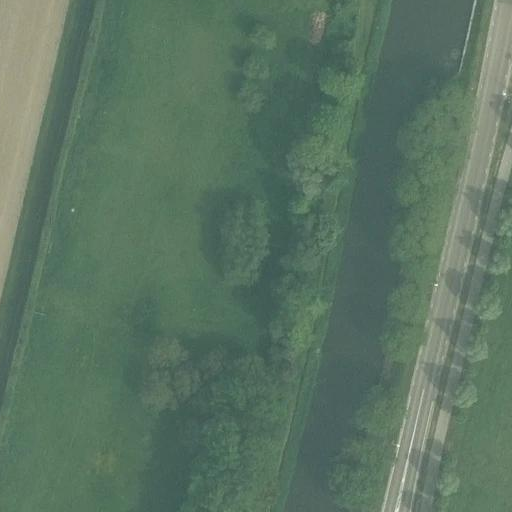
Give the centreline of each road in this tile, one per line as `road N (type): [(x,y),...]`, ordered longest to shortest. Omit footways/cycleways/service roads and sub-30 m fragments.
road 1 (secondary): [(396,511),(509,0)]
road 2 (track): [(82,0),(0,350)]
